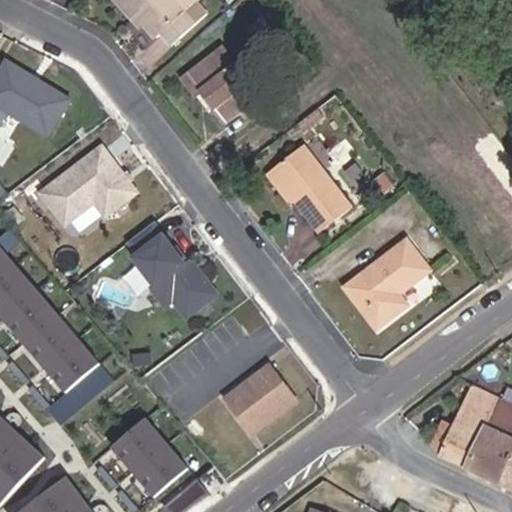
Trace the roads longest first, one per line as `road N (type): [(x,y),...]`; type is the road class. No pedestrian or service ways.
road 1 (residential): [(366,403),(98,49),(0,0)]
road 2 (residential): [(366,403),(424,460),(511,505)]
road 3 (residential): [(366,403),(511,302)]
road 4 (residential): [(227,511),(366,403)]
